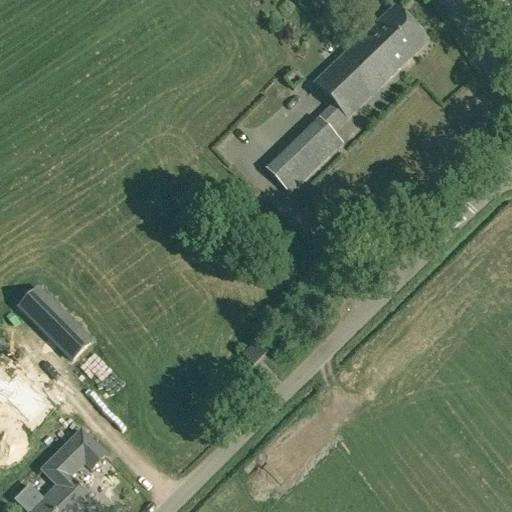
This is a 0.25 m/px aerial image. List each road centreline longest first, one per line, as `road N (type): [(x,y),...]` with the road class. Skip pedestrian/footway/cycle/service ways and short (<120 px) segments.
road 1 (unclassified): [(165,511),(511,172)]
road 2 (unclassified): [(511,110),(442,0)]
